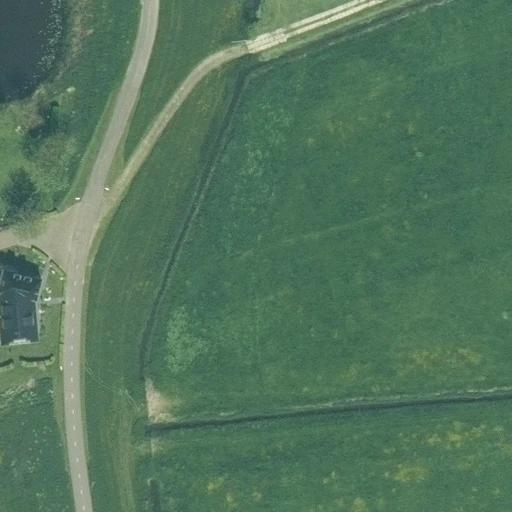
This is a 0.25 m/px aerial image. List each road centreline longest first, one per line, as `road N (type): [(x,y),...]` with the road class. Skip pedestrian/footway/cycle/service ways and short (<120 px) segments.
road 1 (unclassified): [(82,511),(69,378),(75,267),(86,210),(144,42),(148,0)]
road 2 (track): [(371,0),(208,65),(101,212),(83,220)]
